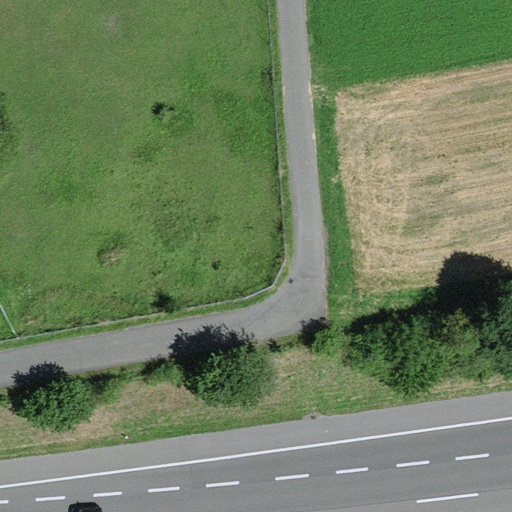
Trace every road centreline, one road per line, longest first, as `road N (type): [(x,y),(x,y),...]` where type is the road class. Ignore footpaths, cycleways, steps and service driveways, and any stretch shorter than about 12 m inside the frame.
road 1 (track): [(283,0),(295,244),(282,310),(192,344),(0,372)]
road 2 (motorway): [(511,488),(327,511)]
